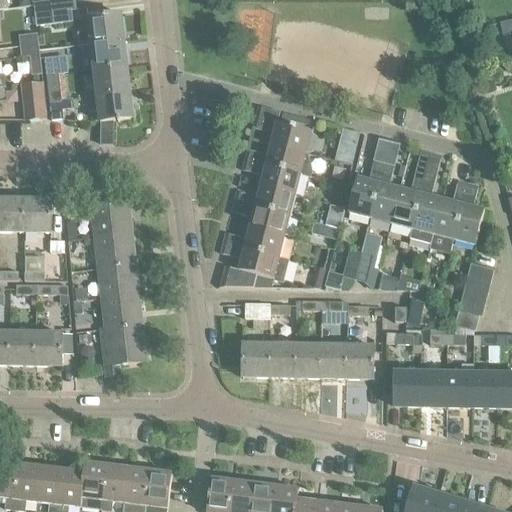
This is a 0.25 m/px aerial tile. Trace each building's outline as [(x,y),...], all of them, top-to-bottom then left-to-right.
[(7,0),(0,0),(0,12),(9,11),(7,0)] [(29,0),(19,0),(20,10),(31,8),(29,0)] [(77,12),(75,0),(69,0),(34,4),(35,14),(36,17),(72,12),(77,12)] [(73,24),(72,12),(36,17),(37,28),(73,24)] [(89,34),(78,35),(80,47),(80,49),(92,47),(124,43),(124,42),(121,16),(89,20),(90,34),(89,34)] [(511,22),(503,25),(507,39),(511,37),(511,22)] [(477,31),(461,35),(463,46),(479,50),(477,31)] [(21,49),(39,47),(38,35),(19,37),(21,49)] [(124,43),(92,47),(95,72),(128,68),(124,43)] [(39,47),(21,49),(22,59),(30,59),(32,78),(43,76),(39,47)] [(47,78),(59,76),(57,59),(45,60),(47,78)] [(128,68),(95,72),(98,98),(131,93),(128,68)] [(61,93),(59,76),(47,78),(49,94),(61,93)] [(45,123),(41,86),(19,87),(22,124),(45,123)] [(131,93),(98,98),(101,124),(134,120),(131,93)] [(50,105),(52,123),(64,121),(63,112),(79,110),(78,102),(74,102),(74,101),(61,102),(62,104),(50,105)] [(313,134),(278,125),(281,114),(258,108),(252,130),(274,136),(271,147),(272,147),(308,156),(308,155),(311,156),(315,153),(318,141),(316,136),(313,136),(313,134)] [(344,132),(341,144),(357,148),(360,136),(344,132)] [(250,153),(248,163),(267,168),(302,177),(311,180),(311,179),(313,173),(308,156),(307,156),(272,147),(270,158),(250,153)] [(344,158),(338,175),(349,179),(355,162),(344,158)] [(370,183),(359,180),(350,215),(371,221),(385,165),(375,162),(370,183)] [(267,168),(248,163),(245,172),(265,177),(262,188),(297,197),(302,177),(267,168)] [(385,165),(371,221),(393,226),(396,214),(402,191),(390,188),(396,167),(385,165)] [(402,191),(396,214),(393,226),(413,231),(427,175),(416,173),(411,193),(402,191)] [(427,175),(413,231),(410,241),(431,247),(434,237),(443,201),(433,199),(432,199),(437,178),(427,175)] [(434,237),(431,247),(430,252),(451,257),(454,242),(469,186),(459,183),(453,204),(444,202),(443,201),(434,237)] [(469,186),(454,242),(456,243),(477,248),(485,212),(476,210),(474,209),(479,189),(469,186)] [(239,194),(237,205),(256,210),(291,219),(297,197),(262,188),(259,199),(239,194)] [(26,237),(26,204),(0,204),(0,237),(26,237)] [(26,204),(26,237),(53,237),(52,204),(26,204)] [(96,240),(133,235),(131,218),(130,218),(128,205),(92,209),(96,240)] [(291,219),(237,205),(234,215),(253,220),(251,230),(286,239),(291,219)] [(342,224),(328,220),(326,228),(340,231),(342,224)] [(315,225),(312,236),(322,238),(324,227),(315,225)] [(248,241),(229,236),(226,245),(280,260),(285,240),(286,239),(251,230),(250,231),(248,241)] [(133,235),(96,240),(99,270),(136,266),(133,235)] [(239,274),(226,271),(221,290),(272,290),(274,283),(284,286),(290,263),(290,262),(280,260),(226,245),(226,247),(223,257),(242,262),(239,274)] [(343,278),(343,279),(344,279),(354,282),(362,255),(350,252),(343,278)] [(374,258),(362,255),(354,282),(355,282),(364,285),(367,285),(371,270),(374,258)] [(50,269),(65,268),(64,256),(49,257),(50,269)] [(136,266),(99,270),(103,300),(140,296),(136,266)] [(471,266),(468,278),(491,284),(494,272),(482,269),(471,266)] [(0,273),(0,283),(19,283),(19,274),(0,273)] [(26,274),(25,274),(25,283),(45,283),(45,274),(44,274),(26,274)] [(397,293),(400,282),(379,276),(375,291),(381,293),(397,293)] [(491,284),(468,278),(465,290),(488,296),(491,284)] [(401,279),(400,282),(397,293),(419,294),(422,284),(401,279)] [(38,297),(38,288),(18,287),(18,297),(38,297)] [(38,288),(38,297),(57,298),(61,298),(68,298),(68,288),(58,288),(38,288)] [(87,290),(76,291),(77,303),(88,302),(87,290)] [(465,290),(462,302),(485,308),(488,296),(465,290)] [(143,326),(140,296),(103,300),(106,330),(143,326)] [(485,308),(462,302),(459,314),(479,319),(479,318),(482,319),(485,308)] [(425,305),(413,303),(408,327),(420,330),(425,305)] [(322,304),(302,304),(302,313),(314,313),(322,314),(322,304)] [(342,304),(322,304),(322,314),(342,314),(342,304)] [(270,317),(270,307),(245,307),(245,322),(270,322),(270,317)] [(270,307),(270,317),(290,317),(290,308),(270,307)] [(348,318),(368,319),(368,309),(348,308),(348,318)] [(407,325),(407,311),(395,311),(395,325),(407,325)] [(479,319),(459,314),(455,328),(456,328),(474,333),(475,333),(479,319)] [(367,333),(368,321),(346,321),(346,332),(367,333)] [(143,326),(106,330),(101,331),(106,369),(120,367),(147,364),(143,326)] [(0,334),(0,367),(11,367),(11,335),(0,334)] [(38,335),(11,335),(11,367),(37,368),(38,335)] [(64,336),(38,335),(37,368),(63,368),(63,357),(64,336)] [(79,346),(92,344),(91,336),(78,337),(79,346)] [(395,347),(395,336),(387,336),(386,347),(395,347)] [(395,336),(395,347),(413,347),(413,338),(413,336),(395,336)] [(448,347),(448,337),(430,336),(430,347),(448,347)] [(448,337),(448,347),(465,348),(466,337),(455,337),(448,337)] [(482,337),(482,338),(482,348),(489,348),(500,348),(500,337),(482,337)] [(511,337),(500,337),(500,348),(501,348),(511,348),(511,337)] [(270,380),(271,348),(244,348),(244,380),(270,380)] [(271,348),(270,380),(296,381),(297,348),(271,348)] [(323,348),(297,348),(296,381),(323,381),(323,348)] [(349,349),(323,348),(323,381),(349,381),(349,349)] [(412,359),(411,348),(392,349),(393,360),(412,359)] [(376,349),(349,349),(349,381),(375,382),(376,349)] [(452,361),(452,349),(428,349),(428,360),(452,361)] [(120,367),(106,369),(104,369),(105,379),(122,378),(121,368),(120,367)] [(449,377),(448,409),(474,409),(475,378),(475,370),(464,370),(463,377),(449,377)] [(422,408),(422,377),(396,376),(396,408),(422,408)] [(449,377),(422,377),(422,408),(448,409),(449,377)] [(475,378),(474,409),(485,410),(500,410),(501,378),(497,378),(475,378)] [(511,378),(501,378),(500,410),(511,410),(511,378)] [(5,511),(15,511),(21,466),(0,463),(0,499),(6,501),(5,511)] [(85,474),(80,509),(81,509),(82,500),(94,501),(92,511),(93,511),(102,511),(103,502),(104,503),(108,467),(86,464),(85,474)] [(21,466),(15,511),(25,511),(26,503),(38,504),(42,469),(21,466)] [(108,467),(104,503),(125,505),(130,470),(108,467)] [(58,511),(64,471),(42,469),(38,504),(49,506),(48,511),(58,511)] [(130,470),(125,505),(137,506),(136,511),(146,511),(151,472),(130,470)] [(64,471),(58,511),(68,511),(69,508),(80,509),(85,474),(64,471)] [(151,472),(146,511),(168,511),(173,475),(151,472)] [(231,511),(236,483),(214,480),(209,511),(231,511)] [(231,511),(254,511),(258,486),(236,483),(231,511)] [(258,486),(254,511),(276,511),(279,488),(258,486)] [(279,488),(276,511),(296,511),(298,500),(300,491),(279,488)] [(436,511),(440,499),(415,491),(408,511),(436,511)] [(463,511),(465,506),(440,499),(436,511),(463,511)] [(298,500),(296,511),(319,511),(321,503),(298,500)] [(341,511),(342,506),(321,503),(319,511),(341,511)]
